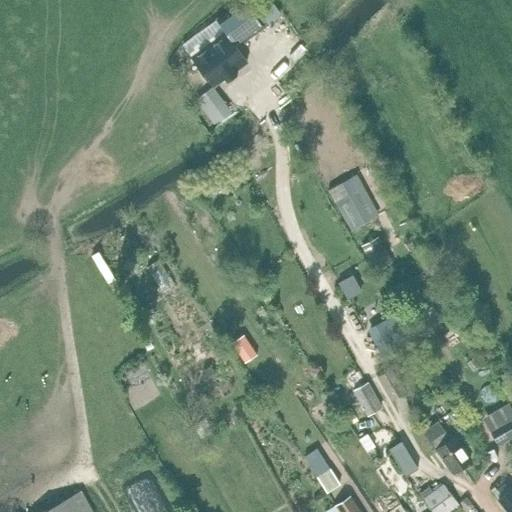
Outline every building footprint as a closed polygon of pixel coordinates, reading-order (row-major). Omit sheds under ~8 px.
[(243,59),(235,48),(266,26),(246,0),(243,0),(215,21),(224,32),(187,60),(189,62),(192,60),(210,84),(243,59)] [(212,124),(230,110),(215,90),(197,103),(212,124)] [(354,199),(344,181),(327,191),(337,208),(354,199)] [(375,270),(389,262),(376,237),(362,244),(375,270)] [(159,259),(145,268),(161,292),(174,284),(159,259)] [(337,300),(355,292),(346,273),(328,281),(337,300)] [(242,336),(230,344),(243,363),(255,355),(242,336)] [(391,401),(404,393),(390,369),(377,376),(391,401)] [(353,390),(368,416),(373,414),(382,408),(367,382),(357,388),(353,390)] [(481,418),(497,446),(511,437),(511,401),(508,404),(508,403),(481,418)] [(325,416),(317,403),(306,411),(315,423),(325,416)] [(204,419),(193,425),(200,438),(211,432),(204,419)] [(452,474),(469,462),(451,438),(449,439),(436,422),(421,432),(435,451),(436,451),(452,474)] [(375,447),(367,434),(358,439),(367,453),(375,447)] [(400,443),(388,451),(396,462),(408,455),(400,443)] [(297,451),(306,471),(317,466),(308,446),(297,451)] [(124,511),(138,511),(156,504),(140,468),(110,482),(124,511)] [(339,484),(329,469),(316,477),(326,493),(339,484)] [(351,478),(369,509),(385,500),(367,469),(351,478)] [(0,511),(14,511),(15,473),(2,473),(2,492),(0,491),(0,511)] [(427,485),(418,492),(432,511),(447,511),(458,505),(443,485),(432,492),(427,485)] [(397,493),(407,511),(416,506),(406,488),(397,493)] [(511,511),(511,488),(496,500),(505,511),(511,511)] [(91,511),(80,492),(43,511),(91,511)] [(358,511),(349,497),(334,507),(337,511),(358,511)] [(330,511),(324,501),(312,508),(314,511),(330,511)]
